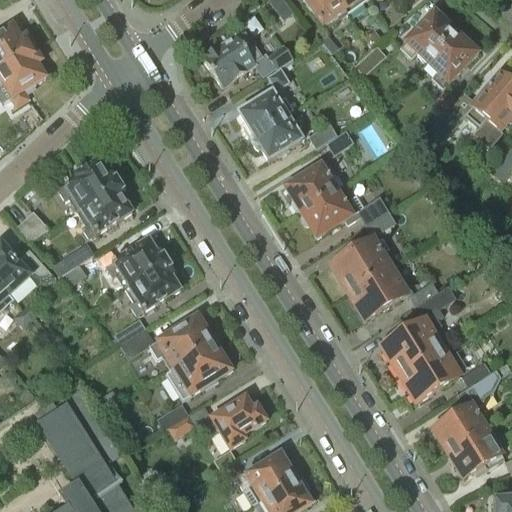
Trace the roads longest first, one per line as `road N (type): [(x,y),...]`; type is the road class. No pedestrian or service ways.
road 1 (tertiary): [(415,511),(138,63)]
road 2 (tertiary): [(115,87),(384,511)]
road 3 (residential): [(0,188),(115,87)]
